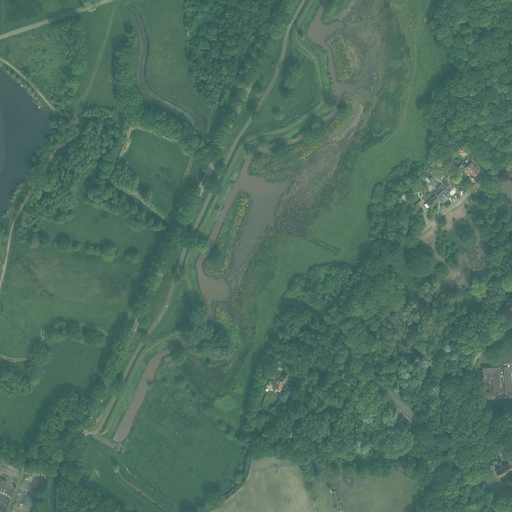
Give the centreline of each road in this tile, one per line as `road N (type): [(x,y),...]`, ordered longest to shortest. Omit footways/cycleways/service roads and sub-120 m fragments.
road 1 (unclassified): [(511,501),(460,464),(372,378),(341,325),(374,269),(511,155)]
road 2 (tertiary): [(294,0),(84,433)]
road 3 (track): [(336,511),(315,459),(247,449)]
